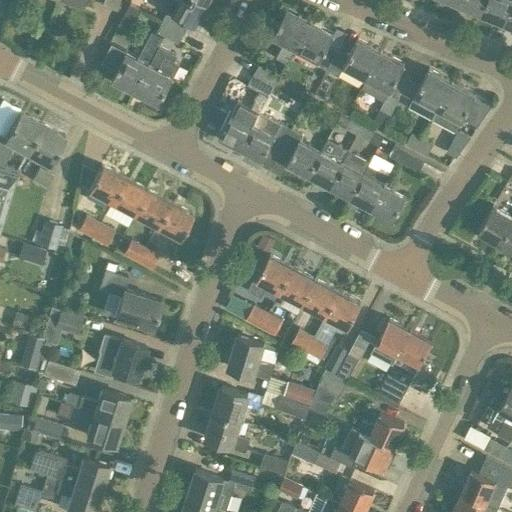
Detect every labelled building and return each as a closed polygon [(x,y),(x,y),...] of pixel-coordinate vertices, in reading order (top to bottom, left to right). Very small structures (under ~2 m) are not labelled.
[(121,0),(104,0),(103,4),(119,9),(121,0)] [(207,2),(202,0),(164,0),(161,6),(167,9),(162,19),(183,30),(188,20),(195,24),(207,2)] [(459,0),(458,2),(480,11),(485,0),(459,0)] [(485,0),(480,11),(502,21),(511,0),(485,0)] [(511,0),(502,21),(511,24),(511,0)] [(118,23),(130,29),(142,7),(130,1),(118,23)] [(288,60),(295,46),(310,19),(286,7),(272,34),(284,40),(277,54),(288,60)] [(183,30),(162,19),(156,29),(178,40),(183,30)] [(310,19),(295,46),(318,59),(316,63),(327,69),(339,47),(328,41),(333,32),(310,19)] [(494,32),(511,40),(511,26),(499,21),(494,32)] [(339,47),(327,69),(338,75),(343,64),(366,76),(381,49),(358,36),(349,52),(339,47)] [(160,44),(150,62),(149,62),(135,89),(159,101),(179,62),(174,59),(177,53),(160,44)] [(135,89),(149,62),(126,49),(112,76),(135,89)] [(380,107),(390,112),(409,76),(399,71),(404,61),(381,49),(366,76),(367,77),(362,86),(384,98),(380,107)] [(253,72),(274,84),(280,73),(259,62),(253,72)] [(398,99),(409,105),(431,117),(452,79),(429,66),(421,82),(409,76),(390,112),(391,112),(398,99)] [(274,84),(253,72),(247,83),(268,94),(274,84)] [(452,79),(431,117),(455,129),(462,115),(477,124),(492,100),(452,79)] [(209,118),(223,125),(230,112),(216,104),(209,118)] [(248,104),(241,115),(231,110),(230,112),(223,125),(219,133),(241,145),(260,110),(248,104)] [(0,169),(16,174),(18,168),(5,160),(14,142),(26,149),(42,121),(19,108),(4,134),(0,132),(0,169)] [(280,122),(268,114),(260,110),(241,145),(262,156),(270,142),(280,148),(291,127),(280,122)] [(340,124),(343,125),(356,132),(360,125),(339,114),(333,126),(338,128),(340,124)] [(42,121),(26,149),(50,162),(65,134),(42,121)] [(360,125),(356,132),(369,140),(373,131),(360,125)] [(291,127),(280,148),(290,153),(287,160),(309,171),(321,148),(300,137),(302,133),(291,127)] [(432,142),(421,136),(411,131),(405,142),(427,153),(432,142)] [(321,148),(309,171),(330,183),(348,147),(339,142),(333,154),(321,148)] [(397,158),(402,147),(394,143),(388,153),(397,158)] [(348,147),(330,183),(351,194),(369,158),(348,147)] [(402,147),(397,158),(418,169),(423,158),(402,147)] [(369,158),(351,194),(373,205),(385,182),(364,171),(370,159),(369,158)] [(78,182),(87,187),(110,199),(123,175),(100,163),(97,169),(82,161),(78,182)] [(32,178),(46,185),(53,173),(39,165),(32,178)] [(0,228),(16,174),(0,169),(0,228)] [(133,211),(146,187),(123,175),(110,199),(133,211)] [(385,182),(373,205),(394,216),(406,193),(385,182)] [(156,223),(168,199),(146,187),(133,211),(156,223)] [(168,199),(156,223),(178,235),(191,211),(168,199)] [(499,241),(511,217),(511,213),(492,202),(477,228),(499,241)] [(77,228),(92,236),(100,218),(86,211),(77,228)] [(37,240),(62,248),(67,232),(60,230),(62,223),(44,217),(37,240)] [(511,217),(499,241),(511,248),(511,217)] [(115,226),(100,218),(92,236),(106,243),(115,226)] [(274,237),(264,232),(259,240),(269,246),(274,237)] [(123,252),(137,260),(145,244),(131,236),(123,252)] [(18,255),(42,262),(46,247),(22,240),(18,255)] [(160,251),(145,244),(137,260),(152,267),(160,251)] [(274,297),(292,264),(268,252),(256,276),(267,282),(262,291),(274,297)] [(302,300),(314,276),(292,264),(274,297),(275,298),(280,288),(302,300)] [(159,298),(124,287),(128,274),(104,267),(98,287),(120,294),(114,314),(151,325),(159,298)] [(324,312),(337,288),(314,276),(302,300),(324,312)] [(337,288),(324,312),(348,324),(360,300),(337,288)] [(260,325),(268,309),(254,302),(252,306),(247,304),(243,312),(247,315),(246,318),(260,325)] [(55,324),(77,332),(83,313),(60,306),(55,324)] [(11,323),(31,329),(35,315),(15,309),(11,323)] [(268,309),(260,325),(275,333),(283,317),(268,309)] [(398,350),(410,327),(388,315),(376,339),(398,350)] [(307,348),(315,333),(299,325),(291,340),(307,348)] [(408,383),(396,376),(401,368),(412,374),(432,338),(410,327),(398,350),(375,392),(396,403),(408,383)] [(227,364),(254,372),(270,377),(279,347),(264,340),(237,331),(227,364)] [(106,333),(102,345),(97,362),(136,374),(145,344),(120,336),(120,337),(106,333)] [(315,333),(307,348),(321,356),(329,341),(315,333)] [(326,365),(337,371),(348,351),(349,348),(337,342),(326,365)] [(38,352),(23,348),(18,363),(33,367),(38,352)] [(348,351),(337,371),(348,377),(359,357),(348,351)] [(43,372),(74,382),(79,367),(48,357),(43,372)] [(12,363),(0,359),(0,369),(9,373),(12,363)] [(348,377),(337,371),(326,365),(320,376),(318,384),(309,406),(325,412),(334,393),(339,395),(348,377)] [(34,383),(26,381),(13,377),(7,398),(28,404),(34,383)] [(280,392),(310,401),(315,388),(288,378),(284,392),(280,391),(280,392)] [(511,412),(511,378),(511,379),(498,405),(511,412)] [(214,406),(213,409),(239,418),(243,403),(259,408),(263,396),(221,382),(217,395),(214,395),(211,403),(214,406)] [(72,403),(122,419),(129,395),(100,386),(97,398),(81,393),(77,404),(73,402),(72,403)] [(280,392),(275,406),(305,417),(310,401),(280,392)] [(122,419),(72,403),(68,416),(78,419),(79,415),(90,419),(86,433),(114,442),(122,419)] [(205,434),(230,442),(229,446),(245,451),(250,438),(234,433),(239,418),(213,409),(205,434)] [(358,426),(393,442),(404,420),(379,409),(373,422),(362,417),(358,426)] [(7,429),(19,429),(20,414),(8,414),(7,429)] [(32,427),(58,435),(62,423),(35,415),(32,427)] [(470,424),(464,436),(484,447),(500,455),(505,445),(489,437),(491,434),(470,424)] [(58,435),(32,427),(31,427),(23,425),(20,436),(34,441),(38,430),(58,436),(58,435)] [(330,454),(341,460),(353,465),(359,453),(385,465),(389,465),(396,450),(392,444),(393,442),(358,426),(357,428),(352,425),(342,446),(335,443),(330,454)] [(341,460),(330,454),(297,439),(284,473),(291,476),(301,454),(336,470),(341,460)] [(511,448),(505,445),(500,455),(511,462),(511,448)] [(82,453),(78,466),(65,462),(66,456),(39,447),(34,450),(29,466),(100,488),(108,461),(82,453)] [(260,463),(284,471),(288,458),(264,451),(260,463)] [(82,511),(91,511),(100,488),(29,466),(46,472),(41,489),(20,482),(14,502),(35,508),(40,492),(54,497),(56,489),(69,494),(65,506),(82,511)] [(229,477),(194,466),(185,496),(227,509),(235,484),(250,489),(255,474),(232,467),(229,477)] [(461,489),(484,500),(495,477),(471,466),(461,489)] [(291,476),(284,473),(278,487),(297,495),(303,482),(291,476)] [(339,498),(364,509),(374,486),(349,475),(339,498)] [(451,510),(454,511),(494,511),(497,507),(484,500),(461,489),(451,510)] [(313,491),(306,510),(313,511),(317,511),(323,494),(313,491)] [(362,511),(364,509),(339,498),(339,499),(328,494),(320,511),(362,511)] [(185,496),(180,511),(226,511),(227,509),(185,496)] [(276,511),(292,511),(295,506),(282,500),(276,511)]
